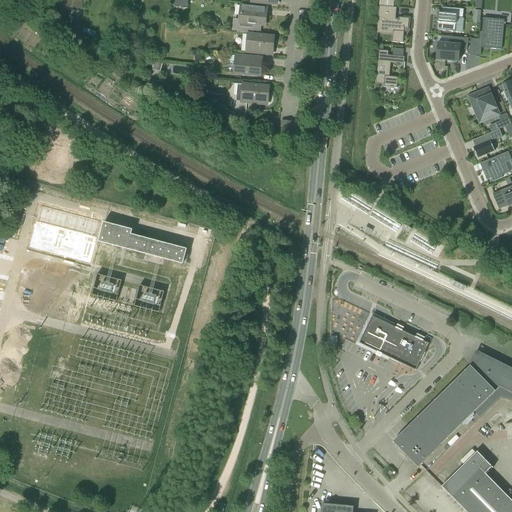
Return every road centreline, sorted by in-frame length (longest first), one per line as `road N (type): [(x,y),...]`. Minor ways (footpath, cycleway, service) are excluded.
road 1 (primary): [(255,511),(305,298),(335,0)]
road 2 (track): [(208,511),(246,418),(267,326),(265,273),(251,233)]
road 3 (track): [(251,233),(35,91)]
road 4 (residential): [(434,91),(486,219),(497,226),(511,221)]
